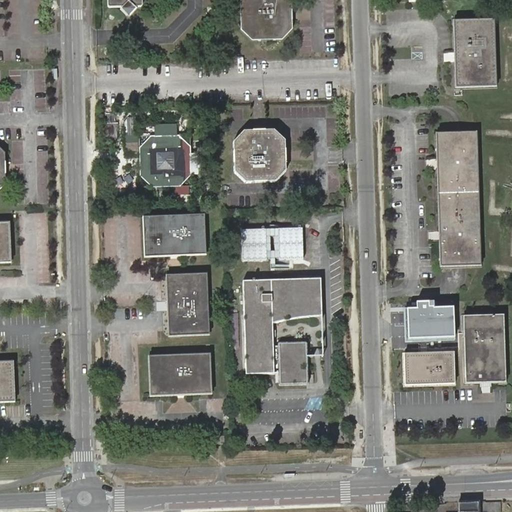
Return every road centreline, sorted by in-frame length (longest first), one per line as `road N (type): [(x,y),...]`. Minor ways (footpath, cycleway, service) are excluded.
road 1 (residential): [(84,498),(71,0)]
road 2 (residential): [(375,487),(359,0)]
road 3 (residential): [(84,498),(375,487)]
road 4 (unknown): [(366,210),(321,223),(321,387),(302,399),(251,404)]
road 5 (unknown): [(79,327),(150,318),(155,295),(133,283),(78,291)]
road 6 (unknown): [(72,41),(160,40),(178,26),(189,0)]
road 7 (residential): [(375,487),(511,481)]
